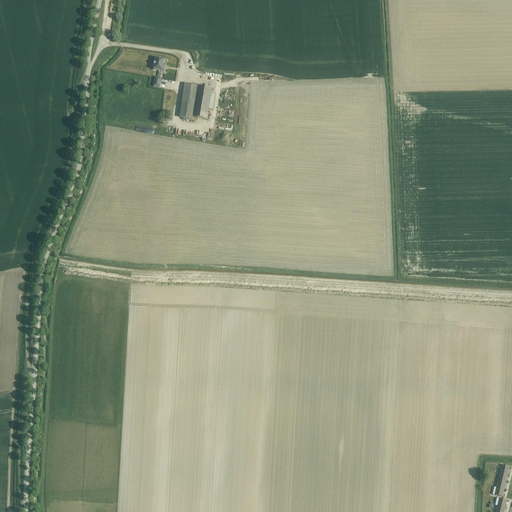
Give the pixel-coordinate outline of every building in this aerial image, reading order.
[(154,66),(154,70),(164,72),(164,71),(163,71),(163,69),(165,69),(165,65),(164,65),(165,60),(156,59),(155,63),(154,63),(154,65),(154,66)] [(185,84),(180,117),(193,119),(193,118),(207,121),(213,89),(212,89),(185,84)] [(502,466),(500,473),(508,475),(509,468),(502,466)] [(508,475),(500,473),(498,481),(506,482),(508,475)] [(506,482),(498,481),(497,488),(504,490),(506,482)] [(495,487),(493,495),(502,497),(504,490),(497,488),(495,487)] [(497,498),(495,506),(498,506),(497,507),(505,508),(507,501),(499,499),(497,498)]
